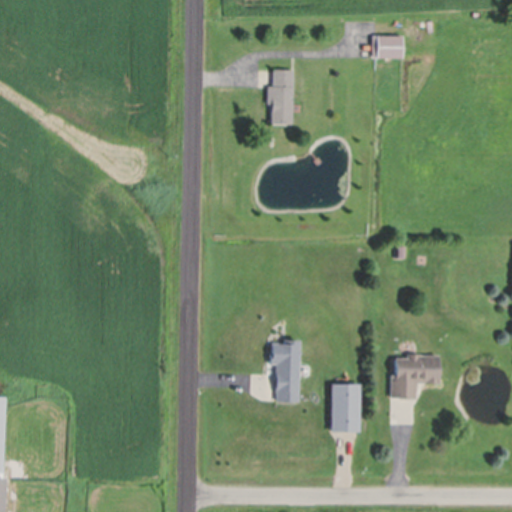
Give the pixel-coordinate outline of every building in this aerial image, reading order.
[(372,54),(372,33),(376,33),(376,32),(401,31),(402,53),(372,54)] [(292,66),(291,119),(270,119),(270,100),(266,100),(266,82),(271,83),(272,65),(292,66)] [(394,256),(394,244),(404,244),(404,256),(394,256)] [(300,336),(298,398),(275,398),(275,388),(274,388),(274,385),(275,385),(275,369),(274,369),(275,360),(268,360),(268,358),(269,358),(269,350),(271,350),(271,339),(283,339),(283,335),(300,336)] [(394,353),(406,353),(406,350),(419,350),(419,351),(438,351),(438,379),(415,379),(415,395),(398,395),(398,394),(390,394),(390,370),(394,370),(394,353)]
